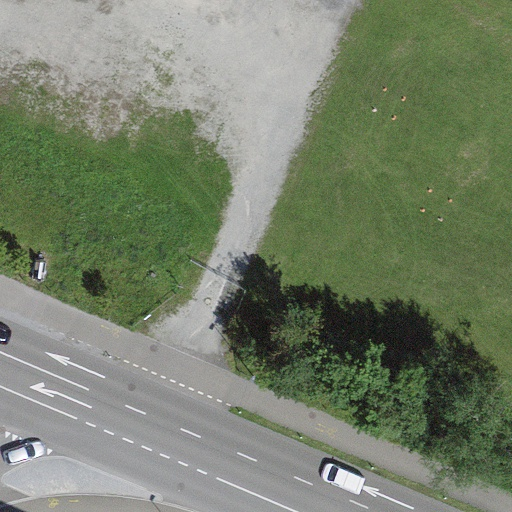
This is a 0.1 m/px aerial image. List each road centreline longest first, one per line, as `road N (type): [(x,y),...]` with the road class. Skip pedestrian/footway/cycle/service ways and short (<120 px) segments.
road 1 (track): [(350,0),(164,436)]
road 2 (primary): [(344,511),(87,404)]
